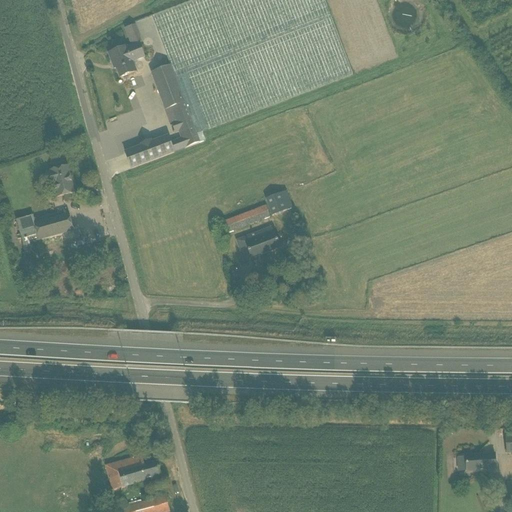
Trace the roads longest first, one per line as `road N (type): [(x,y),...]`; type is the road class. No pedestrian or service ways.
road 1 (tertiary): [(191,511),(55,0)]
road 2 (motorway): [(511,365),(0,347)]
road 3 (motorway): [(0,368),(511,386)]
